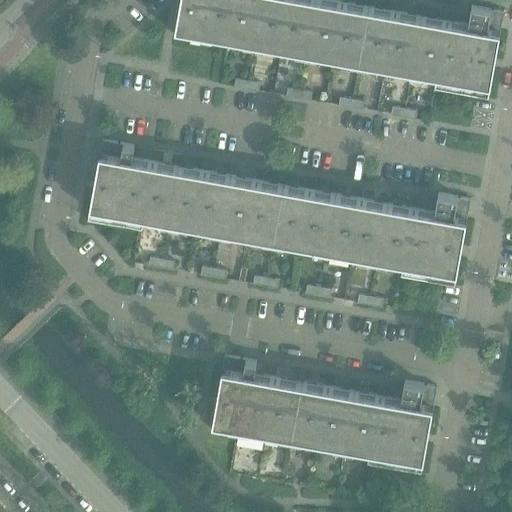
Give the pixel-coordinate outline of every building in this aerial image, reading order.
[(468,24),(335,0),(181,0),(176,27),(438,74),(436,88),(488,97),(504,11),(472,5),(468,24)] [(247,88),(249,80),(236,77),(235,86),(247,88)] [(259,90),(261,82),(249,80),(247,88),(259,90)] [(301,89),(288,87),(276,84),(274,93),(299,97),(301,89)] [(301,89),(299,97),(311,99),(313,91),(301,89)] [(352,107),(353,98),(341,96),(339,104),(352,107)] [(363,109),(365,100),(353,98),(352,107),(363,109)] [(404,116),(405,107),(393,105),(392,114),(404,116)] [(416,118),(417,110),(405,107),(404,116),(416,118)] [(435,211),(179,165),(133,157),(135,144),(103,139),(89,219),(142,229),(144,215),(404,261),(402,275),(455,284),(471,198),(439,192),(435,211)] [(162,266),(164,258),(151,256),(149,264),(162,266)] [(164,258),(162,266),(174,268),(175,260),(164,258)] [(214,275),(215,267),(203,265),(201,273),(214,275)] [(226,277),(227,269),(215,267),(214,275),(226,277)] [(266,285),(268,277),(255,274),(254,283),(266,285)] [(268,277),(266,285),(278,287),(280,279),(268,277)] [(319,294),(320,286),(308,284),(307,292),(319,294)] [(319,294),(331,296),(332,288),(320,286),(319,294)] [(371,303),(373,295),(359,293),(358,301),(371,303)] [(371,303),(381,305),(382,305),(384,297),(373,295),(371,303)] [(405,380),(402,399),(255,373),(257,360),(225,355),(213,421),(371,449),(369,463),(422,472),(437,385),(405,380)]
